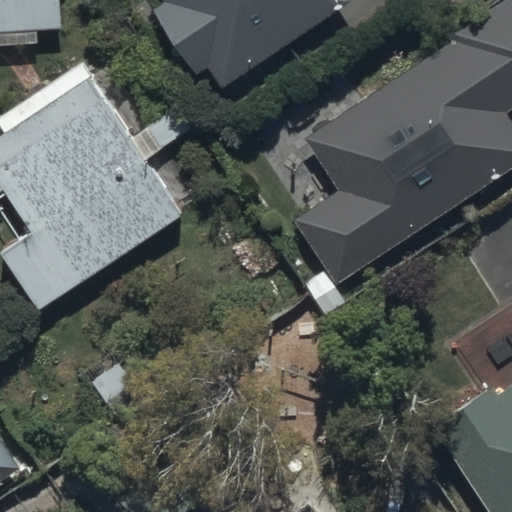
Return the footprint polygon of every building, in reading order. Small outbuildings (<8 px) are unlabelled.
[(0,0),(0,25),(64,22),(62,0),(0,0)] [(220,84),(345,0),(159,0),(152,5),(196,70),(206,63),(220,84)] [(511,159),(511,146),(486,103),(511,85),(511,0),(484,0),(304,118),(337,169),(285,200),(328,271),(511,159)] [(72,279),(181,206),(81,57),(0,110),(0,190),(9,185),(34,222),(1,245),(38,301),(72,279)] [(511,511),(511,366),(438,414),(498,506),(501,511),(511,511)] [(0,474),(21,460),(0,428),(0,474)]
